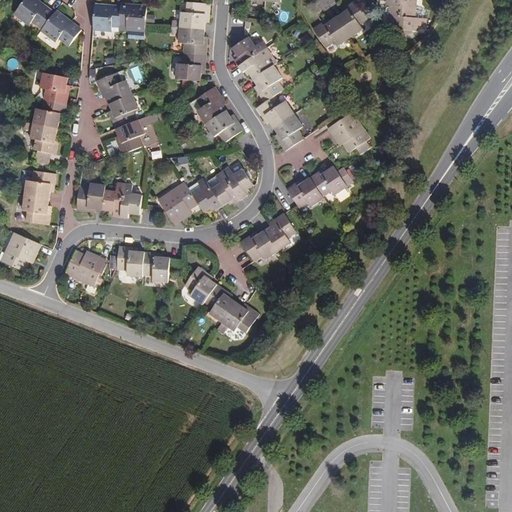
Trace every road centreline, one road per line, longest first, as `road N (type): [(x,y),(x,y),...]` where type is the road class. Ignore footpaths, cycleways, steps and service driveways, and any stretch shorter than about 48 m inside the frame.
road 1 (primary): [(287,400),(469,139)]
road 2 (unclassified): [(43,303),(287,400)]
road 3 (residential): [(91,0),(65,217),(74,237)]
road 4 (residential): [(222,0),(219,65),(266,158)]
road 5 (primary): [(210,511),(287,400)]
road 6 (residential): [(209,234),(74,237)]
